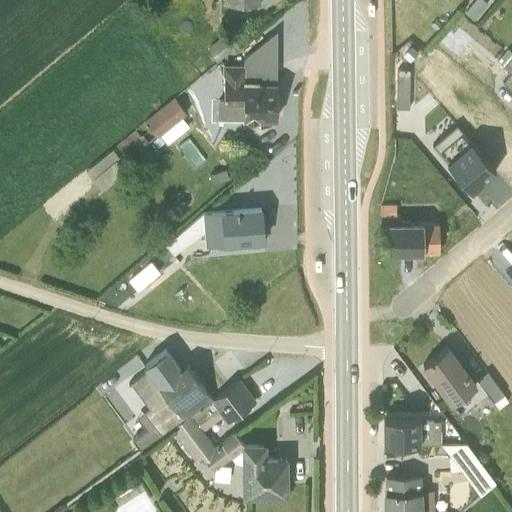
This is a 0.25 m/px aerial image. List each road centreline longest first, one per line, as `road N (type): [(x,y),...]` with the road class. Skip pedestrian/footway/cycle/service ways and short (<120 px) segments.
road 1 (unclassified): [(0,282),(173,333),(345,350)]
road 2 (primary): [(341,0),(345,350)]
road 3 (primary): [(345,350),(345,511)]
road 4 (residential): [(511,214),(399,306)]
